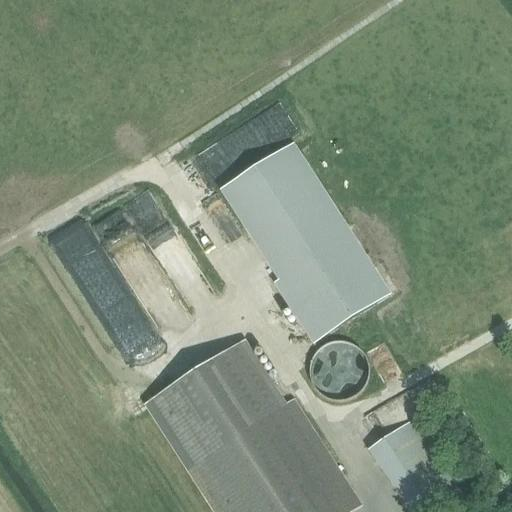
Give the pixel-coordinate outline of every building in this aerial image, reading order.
[(392,298),(294,146),(221,192),(280,283),(276,286),(315,347),(392,298)] [(294,401),(286,406),(245,343),(148,405),(217,511),(356,511),(363,508),(294,401)] [(368,364),(367,361),(365,358),(362,353),(359,350),(355,348),(351,346),(347,345),(342,344),(338,343),(333,344),(329,346),(324,348),(321,350),(319,352),(315,356),(313,359),(312,362),(310,367),(310,371),(309,375),(310,380),(312,384),(313,387),(316,391),(319,394),(322,397),(326,400),(330,401),(334,402),(339,403),(344,403),(349,402),(352,400),(356,398),(360,395),(362,392),(365,388),(367,385),(368,380),(369,376),(369,372),(369,368),(368,364)] [(381,472),(431,438),(418,419),(369,453),(381,472)] [(408,511),(435,511),(467,490),(431,438),(381,472),(408,511)]
